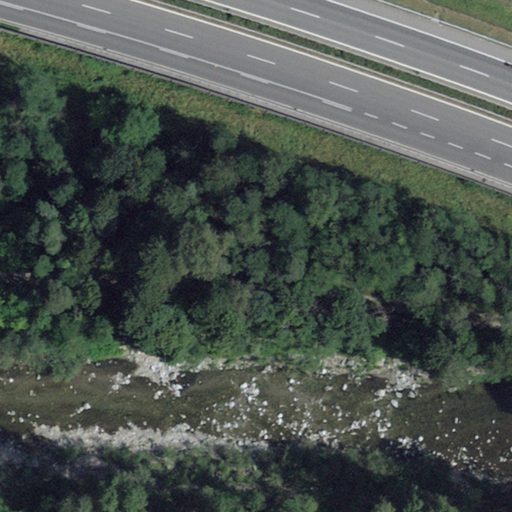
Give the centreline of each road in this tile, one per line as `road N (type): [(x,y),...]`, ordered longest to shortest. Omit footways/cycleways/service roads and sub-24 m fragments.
road 1 (motorway): [(60,0),(511,148)]
road 2 (motorway): [(511,90),(251,0)]
